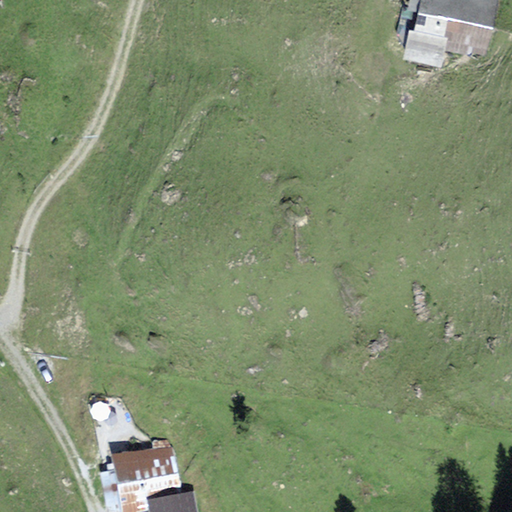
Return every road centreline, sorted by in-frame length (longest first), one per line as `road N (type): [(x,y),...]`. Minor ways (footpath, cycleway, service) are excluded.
road 1 (track): [(0,320),(11,313),(34,203),(86,144),(138,0)]
road 2 (track): [(0,325),(90,487)]
